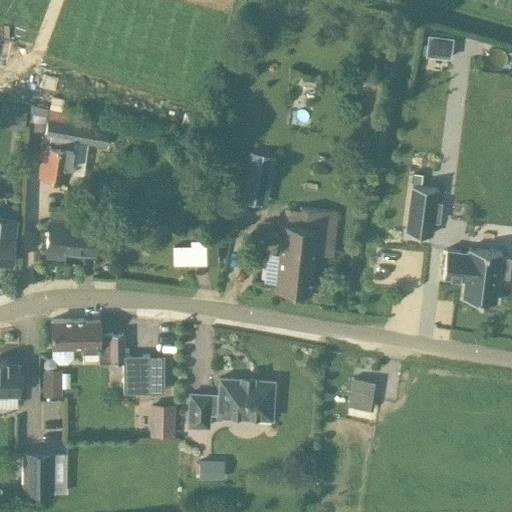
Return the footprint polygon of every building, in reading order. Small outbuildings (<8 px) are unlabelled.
[(452,37),(428,34),(426,54),(449,57),(452,37)] [(23,126),(24,102),(3,102),(2,125),(23,126)] [(104,146),(107,128),(48,116),(45,135),(38,174),(68,179),(74,140),(104,146)] [(267,202),(269,152),(244,151),(242,201),(267,202)] [(412,184),(406,231),(431,234),(437,187),(412,184)] [(309,290),(313,254),(333,255),(338,211),(307,207),(304,227),(284,225),(277,287),(309,290)] [(0,259),(11,261),(14,237),(13,237),(15,217),(0,215),(0,259)] [(95,254),(97,224),(48,221),(46,255),(59,256),(60,251),(95,254)] [(174,262),(205,263),(217,263),(217,241),(205,241),(205,246),(192,246),(174,246),(174,262)] [(507,279),(509,261),(500,260),(501,254),(468,250),(467,254),(445,252),(442,279),(464,282),(462,299),(494,304),(498,278),(507,279)] [(124,393),(150,392),(149,354),(124,354),(124,332),(100,332),(99,319),(84,319),(84,318),(51,318),(51,345),(53,345),(53,355),(59,361),(68,361),(74,355),(74,344),(82,344),(82,352),(98,351),(99,362),(123,361),(124,393)] [(0,359),(0,392),(19,393),(19,364),(8,364),(8,360),(0,359)] [(41,393),(59,394),(60,367),(42,366),(41,393)] [(210,393),(190,392),(189,424),(208,425),(209,414),(251,416),(252,413),(272,414),(274,379),(254,378),(241,377),(241,378),(220,376),(218,401),(210,400),(210,393)] [(348,405),(368,408),(373,381),(353,377),(348,405)] [(176,402),(152,402),(152,433),(175,433),(176,402)] [(25,453),(25,495),(53,494),(53,452),(25,453)] [(221,477),(222,457),(195,456),(194,477),(221,477)]
